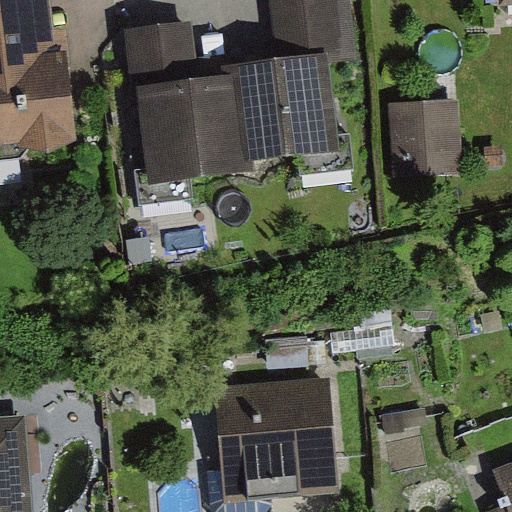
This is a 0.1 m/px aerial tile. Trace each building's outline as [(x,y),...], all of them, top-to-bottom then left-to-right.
[(41,0),(0,0),(0,160),(55,156),(41,0)] [(268,0),(277,72),(330,66),(331,72),(346,70),(337,0),(268,0)] [(511,0),(420,0),(421,12),(511,10),(511,0)] [(200,92),(193,30),(126,37),(134,105),(139,104),(138,99),(200,92)] [(241,175),(341,164),(331,72),(330,66),(277,72),(229,77),(231,89),(241,175)] [(139,104),(149,198),(242,188),(241,175),(231,89),(200,92),(138,99),(139,104)] [(399,182),(467,178),(463,100),(395,103),(399,182)] [(224,511),(340,504),(333,386),(217,394),(224,511)] [(0,427),(0,511),(33,511),(27,426),(0,427)] [(511,511),(511,471),(494,478),(507,511),(511,511)]
